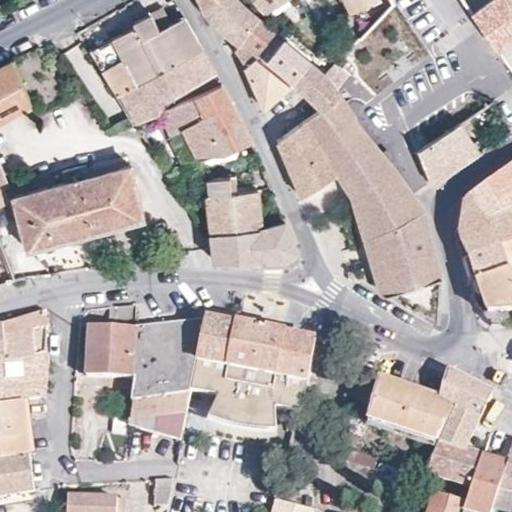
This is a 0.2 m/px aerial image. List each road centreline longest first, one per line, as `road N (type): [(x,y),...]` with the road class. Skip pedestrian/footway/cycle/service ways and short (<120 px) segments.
road 1 (residential): [(66,287),(57,462),(244,477)]
road 2 (residential): [(315,269),(270,158),(186,0)]
road 3 (unknown): [(212,281),(132,176),(114,164),(29,155)]
road 4 (residential): [(467,350),(446,214),(471,184),(511,156)]
road 5 (residential): [(66,287),(135,278),(272,283)]
road 6 (residential): [(304,480),(363,320)]
